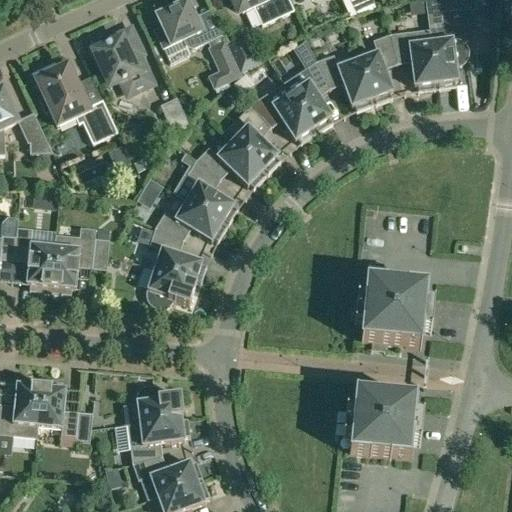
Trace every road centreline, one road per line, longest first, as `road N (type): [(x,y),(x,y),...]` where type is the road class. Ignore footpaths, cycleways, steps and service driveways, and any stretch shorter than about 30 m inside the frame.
road 1 (residential): [(219,358),(248,264),(317,183),(358,156),(424,133),(511,127)]
road 2 (residential): [(476,387),(511,169)]
road 3 (residential): [(219,358),(0,336)]
road 4 (residential): [(253,511),(228,453),(219,358)]
road 5 (unclassified): [(440,511),(476,387)]
road 6 (residential): [(116,0),(0,53)]
